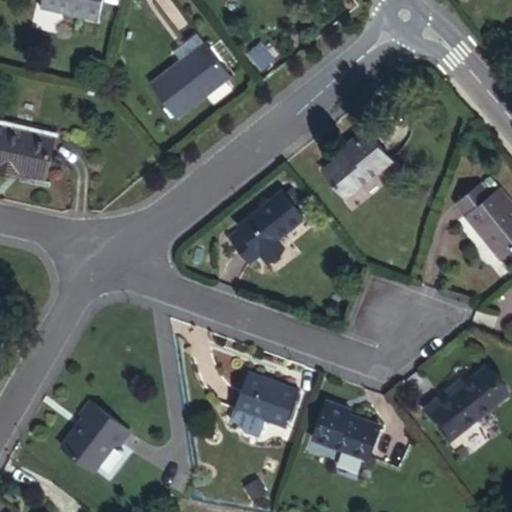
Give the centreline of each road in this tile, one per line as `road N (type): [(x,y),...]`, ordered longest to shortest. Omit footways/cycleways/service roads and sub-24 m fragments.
road 1 (residential): [(405,15),(112,265)]
road 2 (residential): [(112,265),(361,362),(398,327)]
road 3 (residential): [(112,265),(86,286),(0,437)]
road 4 (tertiary): [(511,122),(458,53),(405,15)]
road 5 (residential): [(0,220),(64,234),(112,265)]
